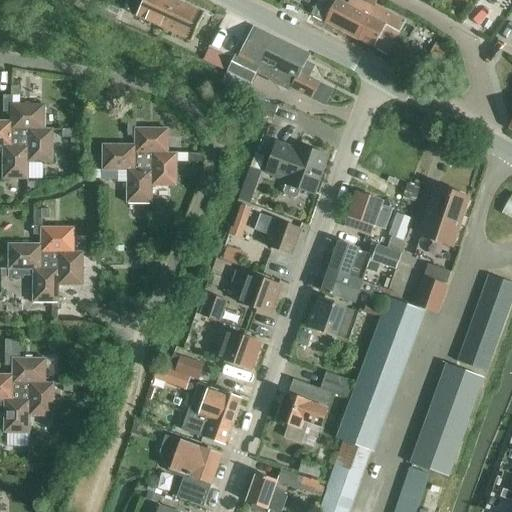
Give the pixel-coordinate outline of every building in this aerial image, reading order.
[(75,0),(74,3),(95,12),(99,0),(75,0)] [(129,0),(124,11),(136,16),(190,41),(203,13),(175,0),(129,0)] [(337,0),(316,0),(309,15),(386,55),(404,20),(374,4),(372,7),(362,2),(358,0),(347,0),(346,4),(337,0)] [(213,50),(206,63),(226,73),(220,84),(245,96),(255,76),(268,83),(268,84),(288,94),(290,90),(309,100),(318,83),(307,78),(313,66),(304,62),(308,55),(253,27),(240,55),(237,53),(233,59),(213,50)] [(426,58),(446,69),(454,55),(435,44),(426,58)] [(12,87),(10,87),(10,95),(18,95),(19,87),(20,87),(20,82),(12,82),(12,87)] [(255,91),(252,98),(262,102),(265,96),(255,91)] [(10,112),(10,122),(11,122),(11,139),(19,139),(20,130),(43,130),(43,129),(44,105),(12,105),(12,97),(3,97),(3,112),(10,112)] [(259,103),(255,115),(268,119),(272,107),(259,103)] [(134,109),(134,119),(142,119),(143,109),(134,109)] [(134,136),(134,146),(135,146),(135,163),(143,163),(144,154),(167,154),(167,153),(167,129),(136,129),(136,121),(127,120),(127,136),(134,136)] [(0,154),(3,155),(3,147),(19,147),(19,139),(11,139),(11,122),(10,122),(0,121),(0,154)] [(270,159),(276,143),(278,143),(283,129),(267,123),(257,153),(255,153),(250,168),(259,171),(264,157),(270,159)] [(20,130),(19,139),(28,139),(28,163),(52,163),(52,129),(43,129),(43,130),(20,130)] [(70,138),(70,144),(76,144),(76,129),(61,129),(61,138),(70,138)] [(3,147),(3,155),(3,179),(28,179),(28,163),(28,139),(19,139),(19,147),(3,147)] [(270,159),(266,173),(284,180),(283,183),(313,194),(326,156),(296,146),(295,149),(276,143),(270,159)] [(118,171),(127,171),(143,171),(143,163),(135,163),(135,146),(134,146),(102,146),(102,170),(102,171),(102,178),(108,178),(117,178),(118,171)] [(144,154),(143,163),(152,163),(152,187),(176,187),(177,154),(167,153),(167,154),(144,154)] [(203,154),(188,154),(188,162),(202,162),(203,154)] [(127,171),(126,203),(152,203),(152,187),(152,163),(143,163),(143,171),(127,171)] [(402,198),(415,202),(419,189),(406,185),(402,198)] [(245,187),(239,204),(248,208),(254,190),(245,187)] [(420,235),(450,245),(466,199),(435,189),(420,235)] [(384,229),(392,209),(380,205),(382,201),(356,192),(344,225),(343,227),(369,237),(373,225),(384,229)] [(511,196),(503,212),(511,217),(511,196)] [(229,227),(227,235),(240,240),(252,209),(241,206),(233,228),(229,227)] [(41,211),(41,218),(49,218),(49,208),(40,208),(41,211)] [(260,215),(255,230),(270,235),(266,246),(291,254),(299,229),(275,221),(275,220),(260,215)] [(40,235),(40,245),(41,245),(41,262),(49,262),(50,253),(73,253),(73,228),(40,228),(40,226),(33,226),(33,235),(40,235)] [(391,237),(387,248),(401,253),(405,242),(391,237)] [(338,242),(328,269),(348,276),(353,264),(367,269),(370,261),(395,270),(401,253),(387,248),(380,246),(376,256),(358,249),(338,242)] [(24,276),(33,276),(33,270),(49,270),(49,262),(41,262),(41,245),(40,245),(8,245),(8,270),(8,277),(14,277),(24,277),(24,276)] [(224,247),(219,261),(236,267),(241,253),(224,247)] [(91,252),(91,261),(100,261),(100,253),(91,252)] [(50,253),(49,262),(57,262),(57,286),(58,286),(82,286),(82,253),(73,253),(50,253)] [(33,270),(33,276),(33,302),(58,302),(58,286),(57,286),(57,262),(49,262),(49,270),(33,270)] [(348,276),(328,269),(320,291),(354,303),(358,291),(375,297),(379,287),(348,277),(348,276)] [(236,302),(270,314),(280,286),(246,274),(246,275),(236,272),(232,283),(242,287),(236,302)] [(511,283),(489,275),(484,288),(511,297),(511,283)] [(414,307),(438,315),(448,286),(424,279),(414,307)] [(511,297),(484,288),(480,300),(508,310),(511,298),(511,297)] [(201,316),(220,323),(226,302),(208,295),(201,316)] [(389,298),(384,312),(420,325),(425,312),(389,298)] [(308,326),(317,329),(348,340),(358,314),(318,299),(308,326)] [(480,300),(476,313),(503,322),(508,310),(480,300)] [(364,312),(378,317),(382,307),(367,302),(364,312)] [(84,309),(91,318),(101,310),(96,304),(88,305),(84,309)] [(384,312),(380,324),(416,338),(420,325),(384,312)] [(476,313),(471,325),(499,335),(503,322),(476,313)] [(12,318),(2,318),(2,326),(11,326),(12,318)] [(380,324),(375,337),(411,350),(416,338),(380,324)] [(471,325),(467,337),(494,347),(499,335),(471,325)] [(226,331),(216,358),(229,363),(228,366),(249,374),(259,342),(226,331)] [(301,331),(296,344),(305,347),(310,334),(301,331)] [(375,337),(370,350),(406,363),(411,350),(375,337)] [(467,337),(462,350),(490,360),(494,347),(467,337)] [(12,366),(12,376),(12,393),(21,393),(21,383),(44,384),(44,383),(45,359),(20,359),(20,353),(21,353),(21,341),(5,341),(5,366),(12,366)] [(370,350),(365,363),(401,376),(406,363),(370,350)] [(462,350),(458,362),(485,372),(490,360),(462,350)] [(178,358),(173,372),(189,378),(197,380),(202,366),(178,358)] [(365,363),(361,375),(397,389),(401,376),(365,363)] [(448,364),(443,377),(479,390),(484,377),(448,364)] [(158,366),(153,378),(185,390),(189,378),(173,372),(158,366)] [(284,437),(300,443),(308,423),(320,427),(331,394),(349,400),(355,382),(326,371),(319,389),(293,380),(287,395),(284,394),(275,421),(288,425),(284,437)] [(0,406),(4,407),(4,401),(21,401),(21,393),(12,393),(12,376),(0,375),(0,406)] [(361,375),(356,388),(392,401),(397,389),(361,375)] [(443,377),(439,389),(474,402),(479,390),(443,377)] [(21,383),(21,393),(29,393),(29,417),(53,417),(53,383),(44,383),(44,384),(21,383)] [(62,383),(62,392),(72,392),(72,383),(62,383)] [(356,388),(351,401),(387,414),(392,401),(356,388)] [(202,437),(224,445),(226,439),(240,400),(209,389),(206,398),(195,394),(188,413),(184,425),(204,431),(202,437)] [(439,389),(434,402),(470,414),(474,402),(439,389)] [(4,401),(4,407),(4,433),(29,433),(29,417),(29,393),(21,393),(21,401),(4,401)] [(351,401),(347,414),(383,427),(387,414),(351,401)] [(434,402),(430,414),(465,427),(470,414),(434,402)] [(347,414),(342,426),(378,440),(383,427),(347,414)] [(430,414),(425,426),(461,439),(465,427),(430,414)] [(138,423),(133,436),(139,438),(144,425),(138,423)] [(342,426),(337,440),(343,442),(370,452),(373,453),(378,440),(342,426)] [(425,426),(421,438),(457,451),(461,439),(425,426)] [(176,497),(202,506),(220,456),(166,436),(159,455),(169,473),(171,470),(184,475),(176,497)] [(421,438),(416,450),(452,463),(457,451),(421,438)] [(322,502),(318,511),(349,511),(370,452),(343,442),(339,454),(335,453),(331,465),(335,467),(326,490),(322,502)] [(416,450),(411,464),(447,477),(452,463),(416,450)] [(302,461),(298,473),(319,480),(323,468),(302,461)] [(409,468),(405,478),(426,485),(429,475),(409,468)] [(322,502),(326,490),(323,488),(323,487),(302,480),(303,477),(280,470),(276,482),(298,491),(299,490),(320,497),(319,501),(322,502)] [(246,502),(252,504),(251,509),(260,511),(280,511),(286,496),(272,491),(276,481),(256,474),(246,502)] [(405,478),(402,488),(422,495),(426,485),(405,478)] [(402,488),(399,498),(419,505),(422,495),(402,488)] [(147,490),(144,499),(156,503),(159,494),(147,490)] [(511,492),(503,490),(500,498),(510,501),(511,496),(511,492)] [(399,498),(395,508),(405,511),(416,511),(419,505),(399,498)]
